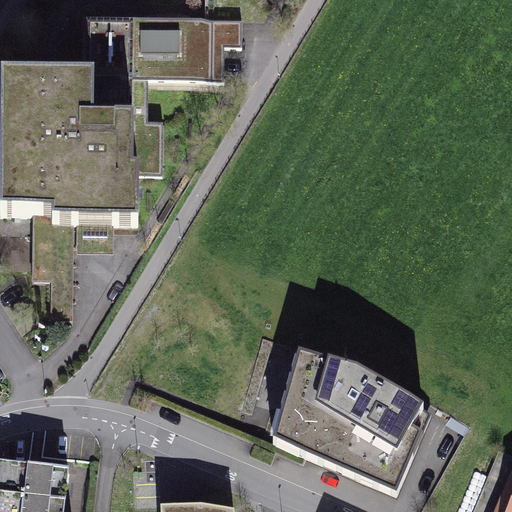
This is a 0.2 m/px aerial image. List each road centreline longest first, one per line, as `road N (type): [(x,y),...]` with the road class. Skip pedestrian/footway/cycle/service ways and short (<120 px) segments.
road 1 (residential): [(316,0),(77,387),(70,418)]
road 2 (residential): [(327,511),(113,425),(70,418)]
